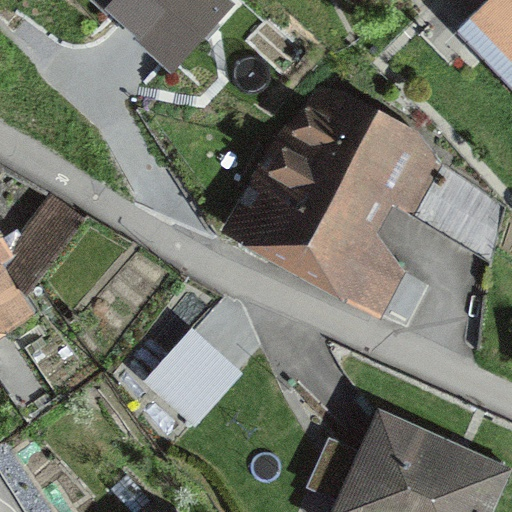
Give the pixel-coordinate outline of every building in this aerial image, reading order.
[(123,0),(175,48),(219,0),(123,0)] [(511,61),(511,0),(506,0),(479,27),(511,61)] [(357,241),(412,147),(314,91),(232,232),(385,321),(412,273),(357,241)] [(0,331),(35,307),(0,227),(0,331)] [(192,336),(151,379),(195,421),(236,378),(192,336)] [(485,511),(503,473),(382,418),(364,457),(331,442),(311,486),(344,501),(339,511),(485,511)]
